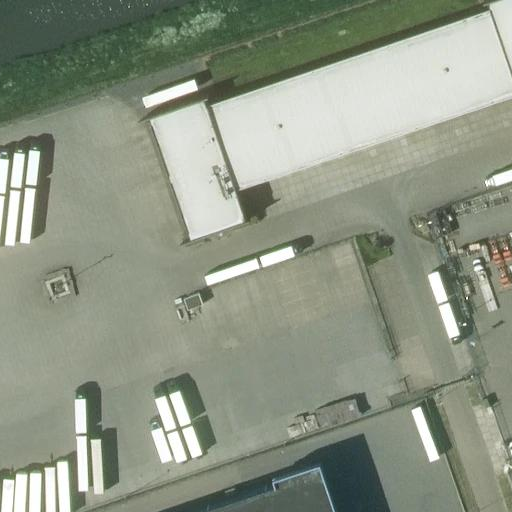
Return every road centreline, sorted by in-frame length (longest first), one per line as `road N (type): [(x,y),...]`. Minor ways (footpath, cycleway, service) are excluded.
road 1 (unknown): [(204,262),(211,326),(317,288),(337,290),(359,342),(362,381),(299,401),(215,409),(0,487)]
road 2 (unknown): [(204,262),(142,134),(0,174)]
road 3 (unclassified): [(489,511),(446,389)]
